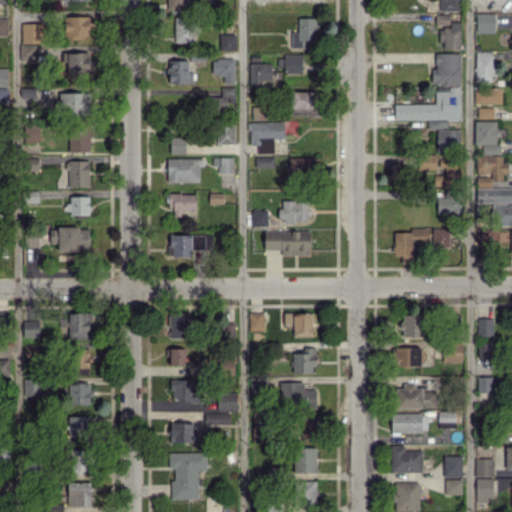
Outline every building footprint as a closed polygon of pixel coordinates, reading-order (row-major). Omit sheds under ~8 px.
[(190,10),(190,0),(166,0),(167,9),(190,10)] [(438,0),(438,11),(460,11),(459,0),(438,0)] [(494,13),(475,13),(475,32),(494,33),(494,13)] [(89,16),(65,16),(65,36),(90,36),(89,16)] [(0,35),(7,35),(8,18),(0,17),(0,35)] [(195,43),(196,17),(175,17),(174,42),(195,43)] [(291,47),(304,47),(304,40),(317,39),(317,17),(298,18),(298,31),(291,31),(291,47)] [(440,49),(460,48),(460,22),(449,22),(449,27),(440,27),(440,49)] [(22,43),(42,42),(42,23),(21,23),(22,43)] [(220,50),(235,49),(234,33),(219,34),(220,50)] [(20,60),(35,61),(35,45),(20,44),(20,60)] [(475,82),(494,81),(493,63),(491,63),(491,51),(475,52),(475,82)] [(89,52),(63,52),(63,61),(67,61),(67,74),(92,74),(93,59),(89,59),(89,52)] [(431,84),(460,85),(460,53),(435,53),(434,69),(432,69),(431,84)] [(302,54),(283,54),(283,72),(301,73),(302,54)] [(223,75),(223,82),(233,83),(234,59),(212,58),(211,75),(223,75)] [(169,83),(195,83),(194,72),(188,73),(187,60),(168,60),(169,83)] [(248,63),(249,86),(272,85),(271,63),(248,63)] [(0,86),(7,86),(8,68),(0,67),(0,86)] [(233,86),(220,87),(221,96),(225,96),(225,102),(233,102),(233,86)] [(393,119),(460,120),(460,87),(449,86),(449,88),(435,88),(434,103),(394,103),(393,119)] [(501,87),(474,87),(474,103),(501,103),(501,87)] [(317,91),(290,90),(290,108),(316,109),(317,91)] [(89,114),(90,93),(60,92),(59,113),(89,114)] [(493,118),(493,107),(477,107),(477,118),(493,118)] [(427,128),(447,128),(447,120),(427,120),(427,128)] [(482,153),(500,153),(500,144),(496,144),(496,129),(496,120),(474,121),(474,144),(482,144),(482,153)] [(234,144),(234,121),(216,121),(216,143),(234,144)] [(258,153),(273,152),(273,139),(283,139),(283,121),(248,122),(249,144),(257,144),(258,153)] [(39,142),(40,124),(24,124),(23,141),(39,142)] [(69,151),(90,151),(89,128),(68,129),(69,151)] [(460,129),(437,129),(436,150),(459,151),(460,129)] [(169,153),(185,153),(185,137),(169,137),(169,153)] [(435,169),(435,154),(419,154),(419,169),(435,169)] [(476,175),(477,175),(476,187),(490,187),(490,181),(504,181),(504,155),(476,155),(476,175)] [(217,173),(233,173),(233,156),(213,157),(213,165),(217,165),(217,173)] [(273,167),(272,156),(255,156),(255,167),(273,167)] [(167,182),(199,181),(199,166),(203,166),(203,157),(167,158),(167,182)] [(67,186),(89,186),(89,160),(67,160),(67,186)] [(434,185),(458,186),(458,162),(445,162),(444,175),(434,174),(434,185)] [(476,202),(511,201),(511,187),(476,188),(476,202)] [(196,211),(195,192),(168,193),(168,207),(173,207),(173,212),(196,211)] [(68,196),(68,215),(89,215),(89,196),(68,196)] [(437,214),(460,213),(460,196),(436,196),(437,214)] [(308,219),(308,201),(280,202),(280,223),(293,223),(293,220),(308,219)] [(511,224),(511,203),(492,203),(492,224),(511,224)] [(251,210),(252,226),(267,226),(267,209),(251,210)] [(50,243),(57,243),(58,251),(88,250),(88,227),(50,228),(50,243)] [(411,232),(393,231),(393,255),(401,256),(401,262),(413,262),(413,242),(426,242),(426,228),(411,227),(411,232)] [(448,228),(432,228),(432,246),(449,246),(448,228)] [(309,255),(309,231),(264,230),(264,249),(281,249),(281,255),(309,255)] [(191,256),(191,234),(168,234),(168,256),(191,256)] [(68,312),(68,338),(90,339),(90,313),(68,312)] [(169,338),(189,338),(189,312),(169,312),(169,338)] [(249,330),(264,330),(263,312),(248,312),(249,330)] [(293,324),(293,336),(312,335),(312,312),(283,313),(284,324),(293,324)] [(422,336),(422,315),(401,315),(401,328),(403,328),(402,336),(422,336)] [(477,336),(492,336),(492,317),(477,317),(477,336)] [(39,321),(23,320),(23,337),(39,337),(39,321)] [(461,361),(461,343),(444,342),(443,361),(461,361)] [(489,358),(489,343),(477,343),(478,358),(489,358)] [(292,372),(315,372),(314,347),(304,347),(304,352),(292,353),(292,372)] [(395,365),(423,365),(422,347),(395,348),(395,365)] [(184,348),(165,348),(166,365),(185,365),(184,348)] [(89,349),(70,349),(70,374),(89,374),(89,349)] [(477,392),(492,392),(491,376),(477,376),(477,392)] [(40,378),(23,379),(23,395),(40,395),(40,378)] [(199,400),(199,379),(171,379),(170,400),(199,400)] [(288,406),(317,403),(315,388),(303,389),(302,382),(286,384),(288,406)] [(70,404),(89,403),(89,383),(69,383),(70,404)] [(435,389),(414,390),(414,385),(395,385),(395,408),(435,407),(435,389)] [(235,391),(216,391),(216,410),(236,409),(235,391)] [(455,427),(455,411),(438,411),(437,427),(455,427)] [(426,432),(426,413),(391,413),(391,431),(426,432)] [(91,416),(68,415),(67,438),(91,439),(91,416)] [(296,415),(296,437),(314,438),(315,416),(296,415)] [(192,422),(170,422),(170,441),(191,442),(192,422)] [(267,442),(267,424),(252,424),(252,442),(267,442)] [(421,471),(421,449),(405,449),(405,444),(390,445),(390,472),(421,471)] [(316,472),(315,447),(294,447),(294,472),(316,472)] [(0,460),(9,461),(8,449),(0,449),(0,460)] [(69,449),(68,472),(89,473),(89,450),(69,449)] [(168,452),(168,468),(174,468),(174,479),(170,479),(171,499),(197,498),(197,470),(206,469),(205,451),(168,452)] [(442,476),(461,476),(462,455),(443,455),(442,476)] [(493,458),(475,458),(474,476),(493,476),(493,458)] [(511,477),(496,477),(496,486),(511,486),(511,477)] [(461,494),(461,478),(444,479),(444,494),(461,494)] [(475,478),(475,502),(491,501),(490,478),(475,478)] [(90,482),(68,481),(67,505),(90,506),(90,482)] [(316,481),(292,481),(293,507),(317,506),(316,481)] [(393,510),(418,510),(419,482),(394,482),(393,510)]
